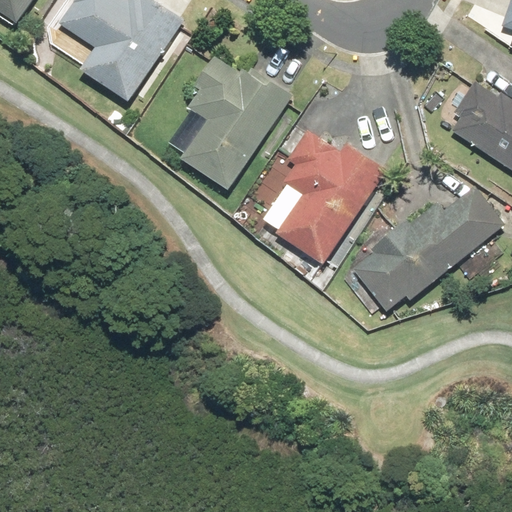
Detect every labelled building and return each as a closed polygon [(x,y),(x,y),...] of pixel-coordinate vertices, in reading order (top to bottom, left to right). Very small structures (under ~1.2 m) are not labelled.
[(0,0),(0,11),(17,22),(31,0),(0,0)] [(125,0),(77,0),(61,26),(95,47),(80,71),(130,101),(182,17),(154,0),(131,0),(130,3),(125,0)] [(511,0),(509,0),(502,26),(511,28),(511,0)] [(229,187),(289,92),(249,67),(242,79),(214,61),(186,105),(208,119),(184,159),(229,187)] [(474,83),(455,111),(464,117),(454,132),(511,170),(511,100),(501,94),(498,99),(474,83)] [(343,152),(311,129),(291,158),(297,162),(282,184),(287,187),(263,220),(318,259),(384,169),(350,144),(343,152)] [(356,267),(386,309),(408,294),(411,299),(504,224),(475,189),(444,214),(436,204),(410,226),(406,221),(371,248),(374,252),(356,267)]
